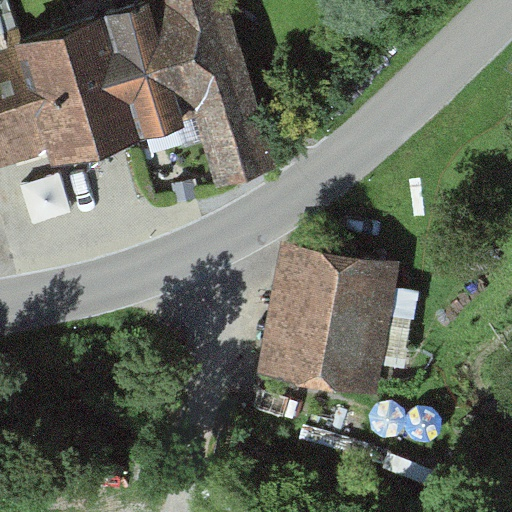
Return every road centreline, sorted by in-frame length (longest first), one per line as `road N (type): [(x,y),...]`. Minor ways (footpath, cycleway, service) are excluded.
road 1 (tertiary): [(511,4),(318,185),(149,269),(0,307)]
road 2 (track): [(182,511),(240,230)]
